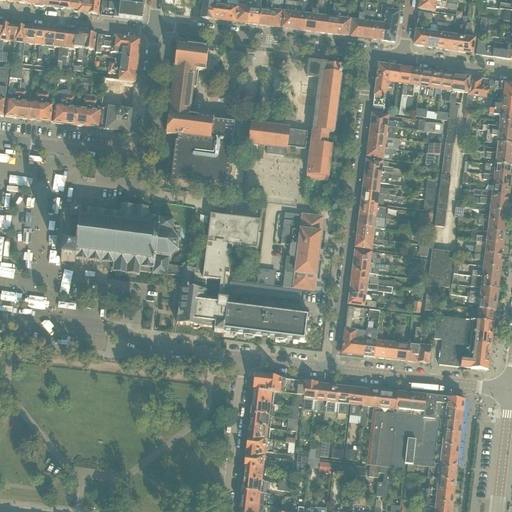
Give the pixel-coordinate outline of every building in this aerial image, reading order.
[(55,9),(58,10),(59,0),(49,0),(49,7),(53,7),(55,9)] [(64,9),(68,9),(69,0),(59,0),(58,10),(62,10),(64,9)] [(69,0),(68,9),(73,10),(73,11),(74,12),(78,13),(79,0),(69,0)] [(79,0),(78,13),(88,14),(89,0),(79,0)] [(89,0),(88,14),(98,15),(99,0),(89,0)] [(164,0),(163,12),(163,14),(164,14),(178,16),(181,16),(194,18),(195,5),(183,4),(183,0),(164,0)] [(201,19),(212,20),(214,0),(208,0),(209,2),(203,2),(201,19)] [(214,0),(212,20),(224,22),(226,6),(220,5),(220,0),(214,0)] [(236,23),(247,24),(250,0),(244,0),(244,8),(238,7),(236,23)] [(250,0),(247,24),(258,26),(260,10),(255,9),(256,0),(250,0)] [(258,26),(269,27),(273,1),(268,0),(266,0),(265,11),(260,10),(258,26)] [(386,15),(383,42),(394,43),(398,13),(392,12),(394,1),(388,0),(388,4),(386,15)] [(450,0),(450,4),(421,0),(420,0),(419,11),(435,13),(436,8),(456,11),(457,0),(450,0)] [(499,10),(504,11),(511,12),(511,0),(511,6),(500,4),(499,10)] [(273,1),(269,27),(280,28),(283,5),(277,5),(278,1),(273,1)] [(282,29),(294,30),(297,4),(286,2),(282,29)] [(109,3),(108,10),(115,11),(114,17),(118,18),(142,21),(144,7),(128,5),(122,4),(109,3)] [(294,30),(304,32),(306,16),(301,15),(302,4),(297,4),(294,30)] [(328,19),(326,34),(336,36),(340,9),(340,6),(335,5),(333,19),(328,19)] [(224,22),(236,23),(238,7),(226,6),(224,22)] [(304,32),(315,33),(318,6),(313,6),(312,11),(307,10),(306,16),(304,32)] [(315,33),(326,34),(328,19),(323,18),(324,7),(323,7),(318,6),(315,33)] [(340,9),(336,36),(337,36),(348,37),(349,27),(350,21),(344,21),(345,10),(340,9)] [(350,37),(361,39),(364,12),(359,11),(358,22),(352,22),(350,37)] [(511,12),(504,11),(503,22),(511,23),(511,12)] [(364,12),(361,39),(372,40),(374,24),(375,13),(370,13),(369,12),(364,12)] [(415,46),(427,48),(430,32),(431,24),(433,15),(418,13),(414,45),(415,46)] [(372,40),(383,42),(386,15),(380,14),(379,25),(374,24),(372,40)] [(427,48),(439,50),(442,24),(437,23),(437,25),(435,33),(430,32),(427,48)] [(439,50),(450,52),(453,36),(447,35),(448,25),(442,24),(439,50)] [(465,28),(462,53),(473,55),(476,39),(469,38),(471,28),(470,28),(471,24),(466,24),(465,28)] [(0,62),(6,63),(7,54),(2,53),(3,42),(14,43),(16,27),(11,26),(0,25),(0,27),(0,62)] [(12,55),(11,64),(21,65),(22,57),(26,28),(16,27),(14,43),(19,43),(18,55),(12,55)] [(26,28),(22,57),(28,57),(29,52),(28,52),(29,45),(34,45),(36,28),(32,27),(31,29),(26,28)] [(450,52),(462,53),(465,28),(461,27),(460,27),(458,36),(453,36),(450,52)] [(36,28),(34,45),(39,46),(38,54),(37,66),(41,67),(42,62),(43,55),(46,31),(41,30),(40,28),(36,28)] [(46,31),(43,55),(47,55),(48,50),(49,50),(53,51),(54,48),(56,30),(52,30),(51,31),(46,31)] [(56,30),(54,48),(56,48),(58,48),(59,49),(57,62),(58,62),(59,63),(62,63),(63,61),(63,58),(62,58),(65,33),(61,33),(60,31),(56,30)] [(70,34),(65,33),(62,58),(63,58),(63,61),(67,61),(67,57),(68,57),(69,50),(73,50),(76,33),(72,32),(70,33),(70,34)] [(76,33),(74,48),(75,48),(76,49),(79,49),(78,61),(82,62),(82,61),(82,60),(83,57),(86,34),(76,33)] [(96,35),(86,34),(83,57),(87,58),(88,58),(88,50),(94,51),(96,35)] [(507,45),(507,46),(511,46),(511,35),(501,34),(500,39),(511,40),(511,46),(507,45)] [(98,35),(96,46),(101,47),(111,48),(138,51),(140,40),(115,37),(115,43),(104,42),(104,36),(98,35)] [(511,46),(507,46),(491,43),(492,43),(478,41),(476,55),(511,60),(511,46)] [(177,46),(166,135),(177,136),(177,142),(175,141),(171,175),(170,182),(227,189),(235,123),(220,121),(220,122),(212,121),(212,120),(189,117),(193,87),(196,88),(198,71),(205,72),(208,50),(177,46)] [(111,48),(110,54),(116,54),(122,55),(121,60),(137,62),(138,51),(111,48)] [(110,63),(109,69),(136,72),(137,62),(121,60),(114,59),(114,64),(110,63)] [(312,131),(328,133),(333,134),(340,75),(341,75),(341,74),(340,73),(341,66),(307,62),(307,63),(308,63),(307,78),(319,79),(312,131)] [(372,112),(383,113),(385,101),(390,67),(378,65),(372,112)] [(390,67),(385,101),(390,101),(392,84),(398,84),(400,68),(390,67)] [(0,116),(3,117),(9,70),(0,68),(0,116)] [(401,96),(407,97),(411,70),(400,68),(398,84),(403,85),(401,96)] [(119,75),(118,81),(134,83),(136,72),(109,69),(108,74),(119,75)] [(11,70),(10,79),(21,80),(22,71),(11,70)] [(411,70),(407,97),(412,98),(412,93),(419,94),(420,88),(422,72),(411,70)] [(420,88),(419,94),(423,95),(423,99),(428,100),(432,73),(422,72),(420,88)] [(432,73),(428,100),(433,101),(434,95),(440,96),(441,91),(443,75),(432,73)] [(451,92),(452,92),(454,76),(443,75),(441,91),(445,92),(444,102),(449,103),(451,92)] [(451,92),(449,103),(455,104),(457,93),(462,94),(463,88),(464,78),(454,76),(452,92),(451,92)] [(463,88),(462,94),(466,94),(467,95),(467,99),(465,107),(471,108),(472,100),(477,101),(478,98),(486,99),(486,98),(488,82),(468,79),(464,78),(463,88)] [(101,108),(100,113),(130,117),(134,83),(118,81),(114,81),(111,106),(101,105),(101,108)] [(511,85),(495,83),(494,92),(499,93),(498,100),(501,100),(511,101),(511,85)] [(6,107),(5,117),(16,119),(20,92),(13,91),(13,96),(8,95),(7,102),(6,107)] [(53,123),(64,125),(67,98),(68,91),(56,92),(53,123)] [(16,119),(28,120),(30,104),(24,104),(26,92),(20,92),(16,119)] [(28,120),(40,122),(43,95),(37,94),(36,105),(30,104),(28,120)] [(43,95),(40,122),(51,123),(53,107),(47,107),(49,95),(43,95)] [(401,96),(398,115),(403,116),(404,116),(405,107),(407,97),(401,96)] [(67,98),(64,125),(75,126),(77,110),(78,107),(72,106),(73,99),(67,98)] [(490,105),(489,110),(511,112),(511,101),(501,100),(498,100),(491,99),(490,105)] [(77,110),(75,126),(87,128),(90,101),(85,100),(84,107),(78,107),(77,110)] [(90,101),(87,128),(98,129),(100,113),(101,108),(96,107),(96,101),(90,101)] [(419,110),(418,118),(425,119),(426,111),(419,110)] [(500,117),(499,122),(511,123),(511,112),(489,110),(489,115),(500,117)] [(449,115),(448,122),(456,123),(457,113),(449,112),(449,115)] [(100,113),(98,129),(128,133),(130,117),(100,113)] [(372,115),(371,126),(397,129),(402,130),(403,124),(398,123),(398,124),(387,123),(388,117),(372,115)] [(448,122),(445,144),(453,145),(456,123),(448,122)] [(488,126),(487,131),(511,133),(511,123),(499,122),(498,127),(488,126)] [(328,133),(312,131),(311,140),(306,139),(307,133),(288,130),(289,127),(288,127),(288,128),(279,127),(280,126),(279,126),(279,127),(270,126),(271,125),(270,125),(270,126),(261,125),(261,124),(260,125),(252,124),(252,123),(251,123),(249,146),(250,145),(258,146),(258,147),(259,147),(259,146),(267,147),(266,155),(285,157),(286,148),(305,150),(306,144),(311,144),(306,179),(314,180),(315,176),(328,177),(331,147),(326,146),(328,133)] [(423,132),(432,134),(441,135),(443,125),(424,123),(423,132)] [(371,126),(369,137),(381,138),(385,139),(394,140),(394,134),(396,134),(397,129),(371,126)] [(511,133),(487,131),(486,137),(491,138),(490,144),(497,144),(511,145),(511,133)] [(432,134),(431,144),(440,145),(441,135),(432,134)] [(369,137),(368,148),(394,151),(395,145),(399,146),(399,140),(394,140),(385,139),(369,137)] [(428,144),(427,155),(440,156),(441,146),(440,145),(431,144),(428,144)] [(445,144),(441,175),(449,176),(453,145),(445,144)] [(486,149),(486,154),(511,156),(511,145),(497,144),(496,150),(486,149)] [(394,151),(368,148),(367,158),(389,161),(390,156),(394,156),(394,151)] [(480,153),(479,158),(485,159),(495,160),(495,166),(511,168),(511,167),(511,166),(511,156),(486,154),(480,153)] [(440,156),(427,155),(426,155),(425,166),(438,168),(440,156)] [(366,160),(365,171),(391,175),(392,170),(388,169),(389,163),(366,160)] [(484,170),(483,175),(510,178),(511,168),(495,166),(490,165),(488,165),(487,170),(484,170)] [(365,171),(363,182),(379,184),(388,185),(388,180),(391,180),(391,175),(365,171)] [(441,175),(437,211),(446,212),(446,211),(448,194),(450,177),(449,176),(441,175)] [(488,187),(492,187),(509,189),(510,178),(483,175),(483,181),(488,181),(488,187)] [(427,180),(425,190),(435,191),(436,181),(427,180)] [(363,182),(362,193),(395,197),(395,192),(394,190),(389,190),(389,191),(379,189),(379,184),(363,182)] [(235,185),(234,197),(241,198),(242,198),(244,186),(235,185)] [(481,197),(491,198),(508,200),(508,196),(510,194),(510,192),(509,190),(509,189),(492,187),(492,193),(481,191),(481,197)] [(425,190),(424,198),(434,199),(435,191),(425,190)] [(362,193),(360,205),(376,207),(377,206),(383,207),(384,201),(396,202),(397,197),(395,197),(362,193)] [(490,206),(489,211),(506,213),(506,212),(508,211),(508,208),(507,207),(508,200),(491,198),(491,200),(481,199),(480,205),(490,206)] [(424,201),(423,212),(432,213),(434,202),(424,201)] [(168,266),(169,258),(177,252),(179,241),(172,233),(174,221),(158,219),(158,218),(147,217),(148,209),(144,208),(145,206),(137,205),(137,207),(135,207),(135,206),(134,205),(133,207),(131,206),(132,204),(124,203),(124,206),(121,205),(120,213),(119,213),(119,211),(117,209),(117,208),(112,207),(112,208),(109,210),(109,212),(108,212),(108,211),(107,210),(107,212),(95,210),(95,209),(94,209),(94,210),(82,209),(82,207),(81,207),(80,205),(80,204),(79,203),(78,202),(77,202),(76,202),(75,202),(74,202),(73,203),(72,204),(71,207),(70,207),(69,215),(68,215),(68,216),(69,216),(70,217),(66,249),(62,248),(60,262),(74,264),(75,259),(87,261),(86,262),(88,262),(88,261),(100,262),(100,263),(101,264),(101,262),(102,263),(102,264),(104,267),(103,268),(108,269),(108,268),(112,266),(112,264),(113,264),(112,272),(115,273),(115,275),(122,276),(123,274),(125,274),(125,275),(126,276),(126,274),(128,275),(128,277),(135,278),(136,276),(139,276),(140,272),(152,273),(152,274),(167,276),(167,275),(168,266)] [(359,217),(386,220),(391,221),(391,219),(386,216),(387,209),(376,208),(376,207),(360,205),(359,217)] [(455,207),(454,218),(462,219),(463,208),(455,207)] [(437,211),(435,227),(444,228),(446,212),(437,211)] [(479,215),(478,221),(505,224),(506,213),(489,211),(489,216),(479,215)] [(322,219),(302,216),(284,214),(280,245),(291,246),(290,247),(289,256),(290,258),(286,257),(282,288),(293,290),(293,289),(313,292),(317,259),(318,259),(319,252),(318,251),(322,219)] [(425,214),(424,225),(430,226),(431,226),(433,215),(425,214)] [(202,275),(197,274),(197,276),(194,276),(195,269),(168,266),(167,275),(182,277),(176,324),(190,326),(192,329),(197,330),(200,327),(202,328),(202,327),(214,328),(214,333),(223,334),(223,333),(226,309),(227,306),(228,306),(228,305),(227,305),(227,302),(228,300),(227,300),(222,299),(225,274),(228,275),(232,246),(256,249),(260,221),(210,215),(206,242),(202,275)] [(384,231),(386,220),(359,217),(358,228),(373,230),(380,231),(384,231)] [(478,221),(477,226),(483,227),(482,232),(487,233),(504,235),(505,224),(478,221)] [(421,225),(420,236),(429,237),(430,226),(424,225),(421,225)] [(358,228),(356,239),(383,242),(384,236),(379,236),(380,231),(373,230),(358,228)] [(476,238),(475,242),(502,245),(504,235),(487,233),(486,238),(476,237),(476,238)] [(383,242),(356,239),(355,249),(371,251),(371,246),(388,248),(389,243),(383,242)] [(474,254),(484,255),(501,257),(502,252),(503,250),(503,248),(502,246),(502,245),(475,242),(475,243),(486,244),(485,249),(475,248),(474,252),(474,254)] [(419,246),(418,257),(426,258),(428,247),(419,246)] [(432,250),(427,286),(437,287),(450,289),(454,253),(432,250)] [(355,252),(353,263),(380,266),(381,260),(376,260),(377,254),(370,253),(364,253),(355,252)] [(484,262),(483,268),(500,270),(500,268),(501,267),(502,265),(500,263),(501,257),(484,255),(484,257),(474,255),(473,261),(484,262)] [(353,263),(352,273),(368,275),(377,276),(378,271),(385,272),(386,267),(380,266),(353,263)] [(472,272),(471,277),(498,280),(500,270),(483,268),(482,273),(472,272)] [(259,269),(258,284),(275,285),(276,270),(259,269)] [(352,273),(351,284),(377,287),(378,282),(367,280),(368,275),(352,273)] [(471,277),(470,288),(480,289),(497,291),(498,280),(471,277)] [(229,282),(227,300),(228,300),(227,302),(233,303),(236,286),(238,287),(238,290),(301,298),(302,291),(244,284),(244,280),(238,279),(237,283),(229,282)] [(378,282),(377,287),(385,288),(391,289),(392,289),(400,290),(401,285),(398,285),(399,283),(378,281),(378,282)] [(351,284),(349,295),(365,297),(366,291),(372,292),(373,292),(377,293),(384,294),(391,294),(392,289),(385,288),(377,287),(351,284)] [(427,286),(426,296),(436,297),(437,287),(427,286)] [(470,293),(469,298),(496,302),(496,297),(498,296),(498,293),(497,292),(497,291),(480,289),(480,294),(470,293)] [(365,297),(349,295),(348,306),(374,309),(375,303),(371,302),(371,297),(365,297)] [(479,305),(478,310),(495,312),(496,310),(497,308),(495,306),(496,302),(469,298),(468,304),(479,305)] [(414,303),(413,313),(420,313),(421,304),(414,303)] [(353,356),(364,357),(369,311),(358,310),(347,308),(342,355),(353,356)] [(226,309),(223,333),(231,334),(231,336),(232,334),(236,334),(235,336),(236,337),(236,335),(243,335),(243,337),(244,338),(244,335),(253,337),(253,339),(254,339),(254,337),(262,338),(262,336),(265,336),(267,336),(267,338),(275,339),(275,341),(276,339),(285,340),(284,343),(285,343),(285,341),(292,342),(292,344),(293,344),(293,342),(297,342),(297,344),(298,342),(306,343),(307,332),(309,333),(310,326),(308,326),(309,315),(302,314),(301,319),(226,309)] [(466,315),(466,321),(493,324),(494,318),(495,317),(495,315),(495,314),(495,312),(478,310),(477,316),(466,315)] [(364,357),(374,358),(378,327),(380,313),(369,311),(364,357)] [(434,340),(441,341),(442,341),(491,346),(493,324),(466,321),(436,317),(434,340)] [(374,358),(385,360),(387,344),(381,343),(383,328),(378,327),(374,358)] [(407,362),(418,363),(422,329),(416,328),(415,336),(414,336),(413,347),(408,347),(407,362)] [(422,329),(418,363),(429,365),(430,355),(430,347),(425,347),(427,330),(422,329)] [(385,360),(396,361),(399,335),(393,334),(392,345),(387,344),(385,360)] [(396,361),(407,362),(408,347),(403,346),(404,335),(399,335),(396,361)] [(442,341),(441,341),(439,366),(486,372),(488,370),(491,346),(442,341)] [(296,396),(303,397),(305,382),(254,376),(252,391),(273,393),(296,396)] [(307,411),(313,412),(317,384),(305,382),(303,397),(302,409),(302,410),(307,411)] [(313,412),(325,413),(328,386),(317,384),(313,412)] [(325,413),(336,415),(339,387),(328,386),(325,413)] [(336,415),(347,416),(348,406),(350,389),(339,387),(336,415)] [(350,389),(348,406),(349,406),(350,406),(349,416),(355,417),(361,418),(364,390),(350,389)] [(368,408),(373,409),(375,392),(364,390),(361,418),(367,418),(368,408)] [(252,391),(252,396),(253,398),(253,403),(270,405),(271,401),(272,401),(273,393),(252,391)] [(369,467),(377,467),(386,393),(375,392),(373,409),(366,466),(369,467)] [(377,467),(390,469),(398,393),(397,393),(396,394),(386,393),(377,467)] [(404,470),(404,465),(405,458),(406,453),(407,443),(418,444),(419,430),(421,419),(423,396),(413,395),(398,393),(390,469),(404,470)] [(294,408),(302,409),(303,397),(296,396),(294,408)] [(464,401),(423,396),(421,419),(462,424),(464,401)] [(250,410),(250,415),(269,417),(273,418),(274,410),(270,409),(270,405),(253,403),(252,409),(250,410)] [(250,415),(249,420),(250,422),(250,427),(267,429),(269,417),(250,415)] [(419,430),(460,435),(462,424),(421,419),(419,430)] [(288,420),(287,432),(295,433),(297,421),(288,420)] [(267,441),(268,429),(250,427),(249,432),(247,434),(247,439),(267,441)] [(418,444),(459,449),(460,435),(419,430),(418,444)] [(273,442),(267,441),(247,439),(245,456),(264,458),(265,453),(272,454),(273,453),(274,443),(273,442)] [(320,451),(320,457),(328,458),(330,443),(321,442),(321,445),(321,446),(320,451)] [(407,443),(406,453),(457,459),(459,449),(418,444),(407,443)] [(319,461),(319,459),(320,451),(309,450),(309,454),(308,460),(319,461)] [(331,451),(331,459),(342,460),(342,454),(343,452),(343,451),(332,450),(331,451)] [(345,451),(344,460),(354,461),(355,452),(345,450),(345,451)] [(408,465),(414,466),(428,467),(456,471),(457,459),(406,453),(405,458),(404,465),(408,465)] [(265,458),(264,458),(245,456),(243,468),(264,470),(265,458)] [(282,464),(281,472),(284,472),(291,473),(292,463),(285,460),(282,460),(282,463),(282,464)] [(307,466),(307,467),(318,468),(319,461),(308,460),(307,466)] [(320,463),(319,473),(330,475),(331,464),(329,464),(320,463)] [(300,465),(299,475),(306,476),(307,467),(307,466),(300,465)] [(333,466),(332,474),(344,475),(345,469),(345,468),(345,466),(333,465),(333,466)] [(345,469),(344,475),(355,476),(356,470),(356,469),(356,467),(345,466),(345,468),(345,469)] [(356,470),(355,476),(364,477),(365,471),(365,470),(365,468),(356,467),(356,469),(356,470)] [(369,467),(368,478),(378,479),(378,474),(378,468),(377,467),(369,467)] [(455,482),(456,471),(428,467),(427,479),(430,479),(455,482)] [(262,482),(264,470),(243,468),(243,473),(244,475),(243,480),(262,482)] [(376,497),(375,510),(377,510),(378,498),(382,498),(381,502),(386,503),(390,469),(378,468),(378,474),(383,474),(382,489),(377,488),(376,497)] [(284,472),(283,484),(290,485),(291,473),(284,472)] [(430,479),(429,490),(453,493),(454,488),(455,487),(456,484),(455,483),(455,482),(430,479)] [(241,487),(241,492),(261,494),(264,494),(266,495),(266,487),(267,483),(262,483),(262,482),(243,480),(243,485),(241,487)] [(290,485),(283,484),(283,485),(278,484),(277,491),(289,493),(290,485)] [(436,496),(435,503),(452,505),(452,503),(453,502),(454,499),(453,498),(453,493),(426,490),(425,495),(436,496)] [(264,494),(261,494),(241,492),(240,497),(241,499),(241,504),(263,506),(264,494)] [(451,511),(452,505),(435,503),(434,511),(423,509),(423,511),(451,511)]
